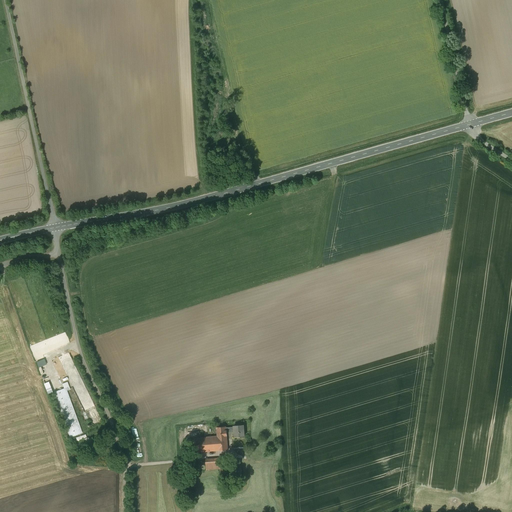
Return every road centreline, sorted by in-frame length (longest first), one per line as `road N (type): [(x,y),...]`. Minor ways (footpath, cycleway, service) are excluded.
road 1 (secondary): [(54,227),(183,204),(469,124)]
road 2 (unclassified): [(125,511),(121,453),(79,347),(59,254)]
road 3 (unclassified): [(54,227),(5,0)]
road 4 (unclassified): [(440,0),(469,124)]
